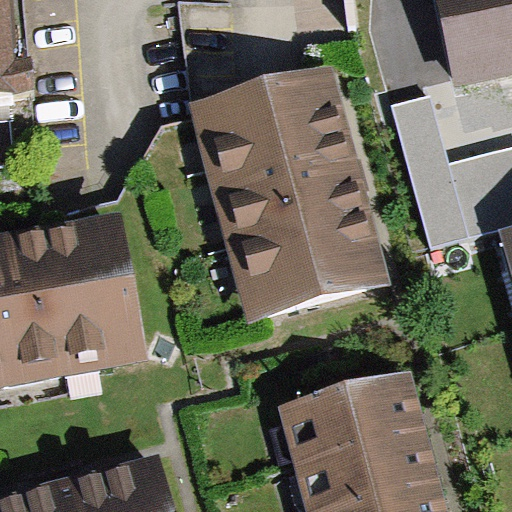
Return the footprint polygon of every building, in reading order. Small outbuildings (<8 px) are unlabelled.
[(0,0),(0,104),(36,102),(34,69),(15,70),(9,0),(0,0)] [(511,0),(436,0),(457,94),(511,82),(511,0)] [(337,75),(191,114),(250,333),(395,294),(337,75)] [(431,96),(392,107),(432,247),(511,224),(511,147),(451,165),(431,96)] [(0,395),(151,369),(125,222),(0,243),(0,395)] [(511,270),(511,237),(503,240),(511,270)] [(280,417),(305,511),(450,511),(415,381),(280,417)] [(0,507),(0,511),(173,511),(160,463),(0,507)]
